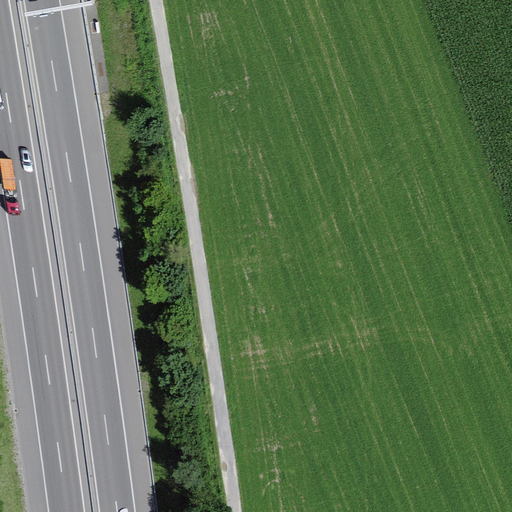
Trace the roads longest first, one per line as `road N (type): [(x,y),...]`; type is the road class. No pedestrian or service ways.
road 1 (track): [(154,0),(233,511)]
road 2 (motorway): [(117,511),(41,0)]
road 3 (motorway): [(0,57),(66,511)]
